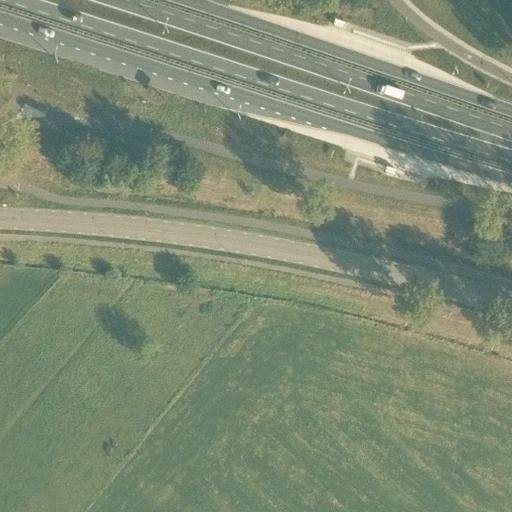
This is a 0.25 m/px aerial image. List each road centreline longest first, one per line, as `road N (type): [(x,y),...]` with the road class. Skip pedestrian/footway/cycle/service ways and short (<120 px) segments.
road 1 (secondary): [(0,20),(511,181)]
road 2 (unclassified): [(511,309),(306,257),(167,234),(0,220)]
road 3 (primary): [(17,0),(359,110),(511,149)]
road 4 (primary): [(511,143),(372,87),(106,0)]
road 5 (secondary): [(511,113),(184,0)]
